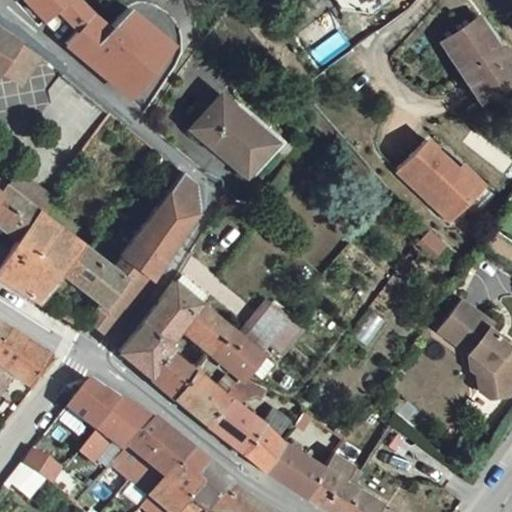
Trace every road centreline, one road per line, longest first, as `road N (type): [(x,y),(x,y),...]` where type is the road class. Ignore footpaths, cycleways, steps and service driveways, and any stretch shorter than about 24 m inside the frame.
road 1 (residential): [(82,355),(111,345),(219,191),(0,9)]
road 2 (residential): [(82,355),(306,511)]
road 3 (residential): [(82,355),(0,457)]
